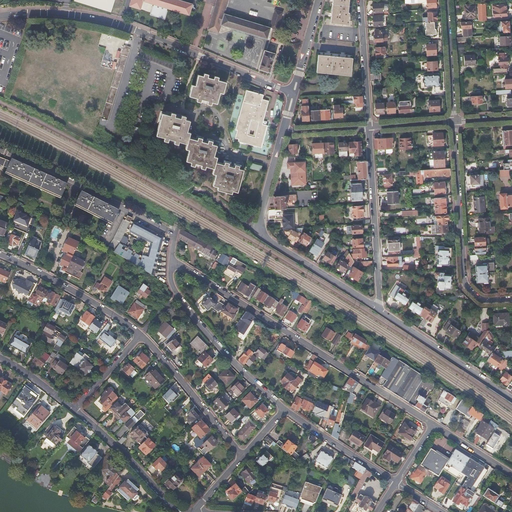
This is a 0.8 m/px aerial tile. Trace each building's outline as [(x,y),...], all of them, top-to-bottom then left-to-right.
[(73,0),(74,1),(111,12),(114,0),(122,0),(123,0),(122,0),(73,0)] [(131,0),(130,6),(141,9),(143,1),(189,15),(192,4),(179,0),(131,0)] [(277,29),(282,12),(275,10),(270,28),(224,14),(228,0),(215,0),(216,1),(207,29),(218,33),(221,25),(267,39),(269,30),(271,31),(272,28),(277,29)] [(332,0),(330,23),(347,24),(349,12),(347,12),(348,0),(332,0)] [(405,0),(405,3),(407,3),(407,11),(425,10),(424,4),(426,4),(425,1),(427,1),(427,8),(436,7),(435,0),(405,0)] [(486,2),(477,2),(478,20),(487,20),(486,2)] [(373,4),(373,15),(383,15),(382,3),(373,4)] [(470,7),(470,4),(465,4),(466,7),(465,7),(465,18),(476,17),(475,7),(470,7)] [(504,6),(504,4),(493,5),(493,17),(506,16),(506,6),(504,6)] [(434,22),(437,22),(436,12),(427,12),(428,22),(434,22)] [(374,26),(382,26),(382,16),(373,16),(374,26)] [(471,21),(461,22),(461,29),(463,29),(464,37),(465,37),(472,36),(471,21)] [(509,21),(501,21),(501,23),(497,23),(498,31),(503,31),(503,32),(510,32),(509,21)] [(434,29),(434,22),(428,22),(425,22),(426,29),(425,29),(425,34),(428,34),(428,36),(433,36),(433,34),(436,34),(436,33),(437,32),(437,30),(436,30),(436,29),(434,29)] [(375,41),(387,41),(387,35),(381,35),(381,30),(376,30),(376,36),(374,36),(375,41)] [(510,45),(510,36),(500,36),(500,45),(510,45)] [(124,44),(102,127),(108,129),(110,119),(111,120),(130,46),(124,44)] [(436,55),(436,44),(426,45),(427,55),(436,55)] [(375,50),(376,58),(385,58),(385,47),(376,47),(376,50),(375,50)] [(138,55),(175,70),(178,63),(141,48),(138,55)] [(259,69),(269,73),(275,54),(264,50),(259,69)] [(500,64),(501,73),(507,73),(507,64),(508,64),(508,58),(506,59),(506,53),(498,53),(499,64),(500,64)] [(316,72),(351,75),(352,58),(318,55),(316,72)] [(475,65),(475,55),(464,56),(465,65),(475,65)] [(437,70),(436,61),(427,62),(427,70),(437,70)] [(212,102),(214,103),(216,97),(218,98),(220,92),(221,87),(224,88),(226,82),(218,80),(218,77),(214,76),(213,79),(207,77),(208,74),(204,73),(203,76),(200,75),(199,81),(196,80),(195,85),(194,85),(193,91),(191,90),(189,96),(197,98),(196,100),(201,102),(201,99),(207,101),(207,103),(211,105),(212,102)] [(439,86),(439,74),(423,75),(424,78),(422,79),(423,81),(424,82),(424,85),(434,84),(434,86),(439,86)] [(263,124),(269,101),(263,99),(264,94),(260,93),(260,91),(255,90),(254,92),(246,89),(235,130),(237,131),(235,138),(238,139),(237,141),(261,147),(267,125),(263,124)] [(363,107),(362,96),(353,96),(353,100),(350,100),(350,103),(356,103),(356,107),(363,107)] [(410,112),(409,100),(399,101),(398,103),(399,112),(410,112)] [(429,112),(440,111),(439,100),(429,101),(429,112)] [(395,112),(395,102),(386,103),(387,113),(395,112)] [(376,114),(384,113),(383,103),(375,103),(376,114)] [(337,117),(342,117),(342,108),(340,108),(340,105),(334,106),(334,116),(337,115),(337,117)] [(320,108),(319,108),(318,109),(318,110),(311,110),(311,120),(321,119),(320,108)] [(320,108),(321,119),(330,119),(330,120),(333,119),(333,110),(330,110),(330,109),(323,109),(323,108),(320,108)] [(214,168),(215,169),(217,169),(215,174),(214,180),(216,181),(216,182),(215,186),(218,187),(218,190),(231,193),(232,191),(235,192),(236,187),(239,187),(241,179),(242,175),(239,175),(241,169),(238,169),(239,166),(235,165),(234,168),(228,166),(229,163),(224,162),(224,165),(216,163),(213,162),(214,156),(215,151),(212,150),(214,145),(212,144),(212,141),(208,140),(207,143),(201,141),(202,139),(198,137),(197,140),(188,138),(185,137),(187,132),(186,132),(188,126),(186,125),(187,120),(185,119),(185,116),(181,115),(180,118),(174,117),(175,114),(171,113),(170,116),(162,114),(156,135),(164,137),(163,140),(168,142),(168,139),(174,140),(174,143),(178,144),(179,141),(186,143),(189,144),(188,149),(189,150),(187,155),(190,156),(188,162),(191,162),(191,165),(195,166),(195,164),(201,165),(201,168),(205,169),(205,166),(214,168)] [(511,129),(502,130),(503,149),(511,148),(511,129)] [(443,145),(442,133),(433,133),(433,135),(427,135),(428,145),(443,145)] [(374,139),(375,149),(386,148),(385,138),(374,139)] [(411,148),(410,138),(400,139),(400,149),(411,148)] [(348,142),(349,155),(350,155),(354,155),(354,156),(362,155),(361,141),(353,141),(353,142),(348,142)] [(323,143),(323,152),(329,152),(329,154),(333,154),(333,142),(323,143)] [(344,142),(338,142),(339,156),(347,155),(346,143),(344,143),(344,142)] [(312,153),(323,152),(323,143),(312,143),(312,144),(312,152),(312,153)] [(289,153),(297,153),(296,145),(288,145),(289,153)] [(499,150),(494,150),(495,153),(509,152),(509,157),(511,156),(511,148),(503,149),(500,150),(499,150)] [(433,152),(433,159),(444,158),(443,151),(433,152)] [(7,161),(5,167),(8,168),(6,172),(61,197),(67,184),(58,180),(59,178),(55,177),(55,178),(41,172),(41,171),(38,169),(37,170),(24,164),(25,163),(21,162),(21,163),(12,159),(11,161),(10,162),(7,161)] [(358,179),(367,179),(366,160),(356,161),(357,179),(358,179)] [(304,161),(286,162),(286,169),(290,168),(291,185),(305,185),(304,161)] [(483,185),(482,174),(470,175),(470,183),(475,183),(475,186),(483,185)] [(391,175),(384,175),(384,185),(386,185),(386,186),(392,186),(392,184),(392,181),(393,181),(393,179),(392,179),(391,175)] [(350,179),(350,192),(361,191),(361,183),(358,183),(358,179),(357,179),(355,179),(351,179),(350,179)] [(435,194),(444,193),(444,182),(434,182),(435,194)] [(75,204),(112,223),(119,210),(110,206),(111,204),(107,202),(107,204),(93,197),(94,196),(91,194),(90,195),(81,191),(75,204)] [(361,191),(350,192),(351,200),(362,199),(361,191)] [(398,203),(397,191),(387,191),(387,204),(398,203)] [(499,193),(500,208),(507,208),(507,205),(511,204),(511,194),(506,195),(506,193),(499,193)] [(274,209),(287,208),(287,202),(285,202),(285,199),(289,199),(289,195),(274,196),(274,209)] [(473,197),(474,212),(485,211),(484,196),(473,197)] [(435,205),(445,205),(445,197),(434,198),(435,205)] [(362,211),(362,206),(352,206),(352,212),(351,212),(352,217),(362,216),(362,211)] [(511,212),(500,213),(500,221),(504,220),(504,217),(509,216),(510,219),(511,219),(511,212)] [(292,213),(281,213),(281,227),(293,227),(292,213)] [(434,219),(434,224),(436,224),(446,223),(446,219),(447,218),(447,215),(434,216),(432,217),(432,218),(434,219)] [(485,233),(494,232),(494,227),(489,227),(489,218),(480,218),(480,230),(485,230),(485,233)] [(123,236),(130,223),(125,220),(123,219),(113,240),(108,248),(114,252),(118,245),(123,236)] [(161,251),(164,238),(134,223),(130,232),(133,234),(136,235),(134,238),(146,245),(145,247),(150,248),(149,254),(150,254),(149,257),(143,256),(142,257),(125,246),(128,240),(127,238),(123,236),(118,245),(114,252),(130,261),(146,271),(153,275),(158,256),(159,257),(160,251),(161,251)] [(446,223),(436,224),(437,234),(440,233),(440,232),(447,231),(446,223)] [(293,239),(296,241),(303,230),(301,229),(301,230),(299,229),(297,232),(292,230),(288,237),(293,240),(293,239)] [(196,239),(181,230),(178,237),(197,247),(196,248),(201,250),(200,251),(214,259),(217,254),(215,253),(216,251),(207,245),(207,244),(196,239)] [(302,242),(306,244),(311,236),(308,234),(308,235),(306,234),(306,235),(302,233),(298,240),(302,243),(302,242)] [(7,235),(5,242),(8,244),(12,246),(13,246),(14,246),(15,246),(16,244),(18,244),(20,238),(12,235),(11,237),(7,235)] [(25,254),(35,259),(41,243),(36,241),(37,237),(33,235),(25,254)] [(394,237),(388,238),(388,240),(388,253),(399,252),(399,240),(394,240),(394,237)] [(474,237),(475,245),(485,245),(484,237),(474,237)] [(362,242),(361,238),(352,239),(352,247),(362,246),(362,242)] [(317,255),(321,248),(314,243),(310,251),(317,255)] [(485,245),(475,245),(475,250),(475,253),(488,252),(488,248),(489,247),(489,244),(485,245)] [(438,249),(437,256),(448,256),(450,256),(451,247),(444,247),(443,249),(438,249)] [(365,261),(372,261),(372,257),(366,257),(366,252),(363,252),(363,248),(353,249),(353,253),(356,253),(357,257),(365,257),(365,261)] [(331,264),(336,257),(327,252),(323,259),(331,264)] [(228,255),(226,254),(225,256),(222,254),(218,261),(225,266),(228,260),(230,261),(233,257),(228,255)] [(85,261),(73,255),(68,266),(80,272),(85,261)] [(401,256),(388,256),(388,261),(387,261),(387,265),(401,265),(401,256)] [(448,256),(437,256),(437,265),(440,266),(441,264),(448,264),(448,256)] [(233,257),(230,261),(223,273),(229,276),(230,274),(232,276),(236,271),(238,272),(241,268),(238,266),(237,266),(234,265),(237,260),(233,257)] [(347,264),(339,259),(335,266),(343,271),(347,264)] [(475,265),(475,274),(487,273),(487,262),(482,262),(482,264),(475,265)] [(241,268),(238,272),(237,274),(240,277),(247,265),(244,264),(241,268)] [(343,279),(346,281),(350,275),(357,279),(362,272),(351,266),(343,279)] [(0,279),(5,282),(9,272),(0,268),(0,279)] [(437,277),(437,281),(451,281),(451,275),(444,274),(444,273),(434,272),(434,276),(437,277)] [(487,273),(475,274),(476,282),(483,281),(483,283),(488,283),(487,273)] [(97,282),(94,287),(98,289),(101,291),(103,292),(105,289),(106,290),(107,289),(108,289),(112,281),(104,277),(100,284),(97,282)] [(133,295),(142,301),(150,291),(145,288),(148,283),(141,278),(136,287),(138,289),(133,295)] [(27,279),(26,281),(25,283),(20,280),(18,279),(13,281),(11,284),(13,289),(17,291),(18,295),(22,293),(27,296),(33,283),(27,279)] [(451,281),(437,281),(437,286),(436,286),(436,289),(437,289),(443,289),(443,288),(450,288),(451,281)] [(250,295),(252,297),(258,288),(250,284),(248,286),(242,283),(237,290),(248,297),(250,295)] [(404,304),(405,303),(408,298),(410,293),(406,290),(405,293),(403,292),(405,290),(397,285),(391,295),(404,304)] [(122,303),(129,293),(118,286),(110,298),(114,301),(115,299),(122,303)] [(41,297),(45,290),(40,287),(36,295),(37,296),(41,297)] [(258,288),(252,297),(263,304),(267,296),(263,293),(264,292),(258,288)] [(48,292),(45,290),(41,297),(44,299),(45,298),(47,299),(50,294),(48,293),(48,292)] [(52,291),(50,294),(47,299),(46,301),(54,306),(60,296),(52,291)] [(32,293),(27,301),(33,304),(37,296),(36,295),(32,293)] [(222,297),(215,293),(213,296),(215,297),(214,298),(218,302),(218,301),(222,297)] [(298,295),(295,299),(302,303),(304,300),(305,301),(306,300),(298,295)] [(212,308),(216,304),(208,296),(200,304),(207,310),(209,311),(212,308)] [(267,296),(263,304),(269,308),(271,306),(271,307),(270,309),(273,310),(275,308),(278,303),(267,296)] [(67,303),(60,299),(58,302),(55,308),(69,315),(74,306),(69,304),(67,303)] [(408,306),(418,314),(423,306),(425,304),(421,301),(419,303),(417,302),(418,301),(415,299),(413,301),(412,300),(408,306)] [(137,318),(145,306),(136,300),(128,312),(137,318)] [(278,303),(275,308),(277,309),(275,312),(282,316),(287,308),(280,304),(283,301),(281,300),(278,303)] [(218,301),(218,302),(216,304),(212,308),(218,312),(219,310),(232,318),(237,310),(227,303),(226,306),(218,301)] [(423,306),(418,314),(424,317),(429,310),(430,308),(432,306),(426,302),(425,304),(423,306)] [(429,310),(424,317),(428,320),(431,322),(437,313),(437,314),(440,310),(437,308),(438,307),(433,304),(432,306),(430,308),(429,310)] [(95,316),(86,310),(80,319),(88,325),(95,316)] [(288,310),(284,317),(285,318),(285,319),(291,322),(296,315),(288,310)] [(244,330),(253,316),(245,311),(240,318),(236,325),(244,330)] [(509,325),(508,313),(500,313),(500,314),(493,314),(494,324),(504,324),(504,325),(509,325)] [(296,327),(303,332),(308,324),(305,322),(306,321),(304,320),(305,319),(302,317),(296,327)] [(418,325),(422,328),(428,320),(424,317),(418,325)] [(103,324),(96,318),(88,328),(93,332),(95,329),(98,331),(103,324)] [(450,324),(456,328),(457,326),(448,320),(442,329),(445,331),(450,324)] [(167,335),(169,337),(175,331),(163,321),(157,328),(158,329),(157,330),(165,337),(167,335)] [(56,344),(60,346),(66,338),(61,334),(61,333),(55,330),(56,328),(47,323),(44,330),(45,331),(40,339),(42,340),(43,339),(49,342),(51,342),(53,339),(51,338),(53,335),(59,339),(56,344)] [(483,341),(486,336),(487,335),(489,330),(489,323),(481,323),(482,331),(484,331),(480,336),(482,337),(480,339),(483,341)] [(109,327),(106,324),(95,339),(98,342),(97,343),(101,346),(104,343),(110,348),(113,345),(112,344),(115,340),(112,338),(112,337),(109,335),(105,332),(109,327)] [(458,329),(456,328),(450,324),(445,331),(453,336),(458,329)] [(321,336),(329,341),(331,338),(332,339),(336,332),(332,329),(331,331),(326,328),(321,336)] [(475,345),(476,344),(475,343),(479,338),(469,331),(462,342),(471,348),(474,345),(475,345)] [(15,333),(14,336),(25,342),(27,340),(15,333)] [(332,343),(335,346),(341,336),(338,334),(332,343)] [(351,341),(367,350),(373,341),(367,337),(365,339),(368,341),(366,344),(364,343),(365,341),(355,334),(354,335),(353,334),(352,334),(349,338),(350,339),(351,340),(351,341)] [(25,342),(14,336),(9,345),(26,353),(32,342),(27,340),(25,342)] [(205,352),(208,348),(200,340),(201,339),(197,336),(191,344),(203,354),(205,352)] [(479,346),(478,347),(488,354),(492,348),(485,343),(486,342),(487,343),(489,340),(486,336),(483,341),(479,346)] [(180,345),(174,338),(166,345),(172,352),(180,345)] [(277,350),(275,349),(271,354),(278,358),(281,353),(289,358),(293,352),(285,348),(285,346),(282,344),(280,345),(277,350)] [(394,354),(384,347),(374,361),(385,369),(389,362),(394,354)] [(257,350),(255,352),(258,355),(261,358),(265,352),(260,348),(258,350),(257,350)] [(49,364),(50,364),(54,357),(55,356),(52,354),(50,357),(40,350),(33,360),(41,366),(45,361),(49,364)] [(245,352),(239,360),(244,365),(245,363),(251,355),(253,354),(248,350),(246,353),(245,352)] [(149,360),(141,352),(133,361),(142,368),(149,360)] [(203,354),(198,360),(206,367),(213,360),(205,352),(203,354)] [(81,359),(74,367),(84,376),(92,366),(88,362),(91,359),(84,353),(81,359)] [(492,353),(487,360),(496,366),(501,359),(492,353)] [(313,362),(317,357),(313,354),(304,368),(308,371),(313,362)] [(385,369),(380,376),(386,380),(398,360),(400,358),(394,354),(389,362),(385,369)] [(70,363),(74,367),(81,359),(76,355),(70,363)] [(251,355),(245,363),(249,366),(255,358),(251,355)] [(53,369),(61,375),(67,367),(54,357),(50,364),(51,365),(50,366),(54,368),(53,369)] [(400,358),(398,360),(423,377),(425,374),(417,369),(400,358)] [(505,359),(499,368),(502,370),(507,363),(505,359)] [(386,380),(382,386),(407,402),(420,383),(423,377),(398,360),(386,380)] [(321,367),(313,362),(308,371),(306,374),(311,377),(314,378),(317,373),(320,368),(321,367)] [(123,370),(128,375),(134,369),(128,364),(123,370)] [(301,371),(291,365),(290,366),(287,364),(284,369),(287,371),(289,368),(297,373),(300,374),(301,371)] [(153,368),(150,365),(142,373),(139,376),(142,378),(143,377),(154,389),(164,380),(154,368),(153,368)] [(234,376),(227,369),(219,377),(226,384),(234,376)] [(506,384),(511,376),(505,371),(499,379),(506,384)] [(281,385),(286,389),(294,380),(293,379),(286,373),(280,381),(283,383),(281,385)] [(425,374),(423,377),(434,385),(436,382),(425,374)] [(216,384),(210,376),(203,382),(204,384),(209,390),(216,384)] [(380,376),(376,383),(377,383),(382,386),(386,380),(380,376)] [(8,391),(11,387),(12,385),(0,377),(0,400),(2,398),(0,397),(3,392),(6,395),(7,394),(10,396),(12,394),(8,391)] [(294,380),(286,389),(291,392),(300,380),(296,377),(294,380)] [(347,391),(354,380),(349,377),(342,389),(344,390),(347,391)] [(418,401),(414,407),(419,409),(422,405),(434,385),(423,377),(420,383),(428,388),(422,397),(418,396),(416,400),(418,401)] [(245,389),(237,382),(231,389),(238,396),(245,389)] [(26,386),(13,404),(18,409),(16,410),(24,416),(39,396),(34,392),(31,396),(29,394),(32,390),(26,386)] [(17,390),(11,387),(8,391),(12,394),(14,395),(17,390)] [(102,409),(106,412),(119,397),(109,388),(103,394),(105,395),(99,401),(104,407),(102,409)] [(450,408),(457,396),(449,390),(445,388),(437,400),(450,408)] [(257,400),(250,393),(242,400),(249,408),(257,400)] [(229,403),(220,395),(213,402),(221,410),(229,403)] [(129,409),(130,408),(138,401),(133,396),(125,403),(124,404),(129,409)] [(467,413),(471,406),(457,396),(450,408),(454,411),(455,409),(466,416),(467,413)] [(291,407),(295,409),(300,399),(296,397),(291,407)] [(379,406),(368,397),(360,408),(368,413),(367,414),(371,416),(373,417),(379,406)] [(115,412),(124,404),(125,403),(121,399),(111,408),(115,412)] [(294,410),(298,412),(300,407),(308,411),(309,409),(312,410),(314,406),(300,399),(295,409),(294,410)] [(30,412),(24,419),(26,421),(26,422),(36,430),(50,413),(41,406),(42,404),(39,401),(33,408),(30,412)] [(135,414),(142,407),(138,401),(130,408),(135,414)] [(322,416),(328,418),(332,406),(322,401),(321,403),(316,401),(314,406),(312,410),(312,412),(316,414),(315,415),(320,418),(322,416)] [(118,419),(120,417),(129,409),(124,404),(115,412),(113,413),(118,419)] [(328,418),(326,424),(332,426),(337,410),(333,409),(334,404),(332,404),(332,406),(328,418)] [(267,411),(262,405),(255,411),(261,417),(267,411)] [(479,421),(479,420),(482,414),(471,406),(467,413),(470,415),(479,421)] [(129,417),(130,418),(135,414),(130,408),(129,409),(120,417),(124,422),(129,417)] [(370,417),(371,416),(367,414),(368,413),(360,408),(359,410),(370,417)] [(383,408),(378,416),(389,423),(394,416),(383,408)] [(238,416),(233,409),(226,416),(231,422),(238,416)] [(125,425),(129,430),(145,414),(140,410),(125,425)] [(190,424),(198,417),(192,411),(188,415),(190,417),(188,419),(188,422),(190,424)] [(472,443),(475,445),(480,436),(488,425),(490,420),(482,414),(479,420),(482,421),(475,432),(478,435),(472,443)] [(332,436),(338,439),(340,428),(337,427),(339,419),(336,418),(331,435),(332,436)] [(455,432),(461,437),(465,431),(464,430),(462,429),(464,426),(466,427),(469,423),(464,419),(463,420),(462,422),(455,432)] [(209,430),(200,420),(192,428),(200,438),(209,430)] [(255,426),(249,421),(237,435),(243,441),(255,426)] [(416,429),(404,422),(397,433),(409,440),(416,429)] [(495,430),(498,425),(494,423),(491,427),(488,425),(480,436),(486,440),(493,429),(495,430)] [(140,445),(147,438),(150,436),(139,425),(131,433),(134,436),(133,438),(137,442),(138,442),(140,445)] [(501,434),(504,430),(498,425),(495,430),(501,434)] [(57,426),(47,437),(48,438),(48,439),(50,441),(51,440),(52,441),(55,443),(58,439),(59,440),(61,440),(62,438),(62,436),(61,435),(64,431),(57,426)] [(82,450),(90,440),(86,436),(85,437),(73,428),(64,440),(77,449),(79,447),(82,450)] [(348,439),(355,443),(360,435),(354,430),(348,439)] [(210,437),(213,434),(210,431),(205,436),(208,439),(210,437)] [(492,434),(485,445),(493,449),(499,438),(492,434)] [(372,448),(378,451),(383,443),(370,435),(364,446),(370,450),(372,448)] [(118,442),(121,444),(127,439),(124,436),(118,442)] [(273,441),(267,436),(264,439),(270,445),(273,441)] [(43,446),(45,447),(47,447),(50,444),(52,441),(51,440),(50,441),(48,439),(48,438),(47,437),(43,443),(43,446)] [(197,449),(203,455),(216,443),(210,437),(208,439),(205,442),(203,444),(205,446),(204,447),(201,445),(197,449)] [(140,445),(138,447),(145,454),(151,448),(148,445),(151,442),(147,438),(140,445)] [(295,460),(299,455),(293,451),(296,446),(288,440),(285,445),(279,440),(276,444),(295,460)] [(98,452),(89,445),(80,456),(89,463),(88,464),(94,468),(102,458),(97,454),(98,452)] [(390,459),(396,463),(402,455),(389,446),(382,458),(387,462),(390,459)] [(446,463),(448,460),(430,448),(425,457),(420,465),(431,472),(438,476),(442,469),(446,463)] [(314,460),(327,468),(333,458),(320,450),(314,460)] [(487,471),(455,450),(448,460),(446,463),(467,477),(462,486),(473,493),(487,471)] [(273,458),(266,451),(263,455),(262,455),(256,461),(262,467),(268,460),(270,461),(271,461),(273,459),(273,458)] [(107,462),(112,457),(108,454),(100,463),(101,464),(100,466),(103,469),(105,465),(105,464),(107,462)] [(425,457),(420,454),(415,462),(420,465),(425,457)] [(353,465),(354,462),(345,456),(344,459),(353,465)] [(159,458),(152,465),(156,469),(157,467),(161,470),(163,468),(165,469),(166,468),(166,467),(165,466),(166,465),(159,458)] [(197,464),(204,471),(210,465),(203,458),(197,464)] [(367,475),(369,471),(354,462),(353,465),(351,466),(366,476),(367,475)] [(119,477),(121,473),(117,469),(116,471),(109,464),(109,465),(104,471),(106,473),(106,475),(107,476),(109,476),(111,477),(106,483),(107,484),(107,485),(109,486),(111,487),(119,477)] [(199,477),(204,471),(197,464),(192,469),(199,477)] [(431,472),(420,465),(411,478),(415,481),(415,483),(417,484),(419,483),(420,484),(426,474),(428,476),(431,472)] [(242,474),(249,481),(253,478),(254,477),(247,469),(246,470),(246,471),(242,474)] [(175,471),(163,483),(170,491),(173,489),(174,489),(177,486),(177,485),(183,480),(175,471)] [(365,486),(371,477),(367,475),(366,476),(361,484),(364,486),(365,486)] [(111,487),(103,497),(106,500),(108,498),(109,498),(112,494),(112,493),(122,480),(119,477),(111,487)] [(437,478),(435,481),(437,483),(434,487),(439,490),(438,491),(442,494),(450,482),(441,477),(439,479),(437,478)] [(118,491),(128,501),(131,497),(132,498),(136,494),(135,493),(138,490),(128,479),(125,483),(124,482),(120,486),(121,487),(118,491)] [(241,490),(234,481),(231,483),(233,486),(226,492),(231,499),(235,496),(234,496),(241,490)] [(314,502),(315,503),(322,487),(305,482),(300,497),(301,498),(301,499),(313,503),(314,502)] [(355,500),(364,486),(361,484),(352,498),(355,500)] [(466,507),(474,494),(473,493),(462,486),(452,501),(457,504),(458,502),(466,507)] [(245,495),(247,494),(249,492),(245,487),(241,490),(245,495)] [(271,487),(267,500),(274,502),(274,504),(274,505),(275,505),(275,506),(276,506),(277,506),(278,506),(282,490),(271,487)] [(487,489),(482,496),(500,507),(503,503),(497,499),(499,496),(487,489)] [(321,501),(337,508),(341,497),(326,491),(321,501)] [(256,496),(254,502),(262,504),(265,495),(257,493),(256,496)] [(252,501),(254,502),(256,496),(247,494),(244,501),(251,504),(252,501)] [(285,494),(281,505),(292,509),(292,508),(296,509),(299,500),(285,494)] [(367,508),(370,510),(374,504),(369,500),(366,497),(365,498),(360,494),(356,501),(360,503),(358,506),(365,510),(367,508)] [(412,511),(419,503),(413,500),(411,503),(412,503),(411,504),(409,503),(408,505),(410,507),(409,508),(408,507),(406,510),(407,511),(405,511),(412,511)] [(419,503),(412,511),(423,511),(424,511),(422,510),(424,507),(419,503)]
